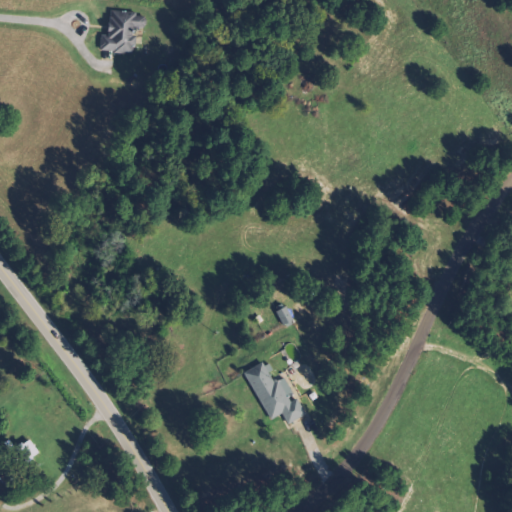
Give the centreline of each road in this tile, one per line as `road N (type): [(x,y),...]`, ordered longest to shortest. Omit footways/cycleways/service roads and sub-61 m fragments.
road 1 (residential): [(313,511),(380,431),(463,268),(511,192)]
road 2 (residential): [(176,511),(0,260)]
